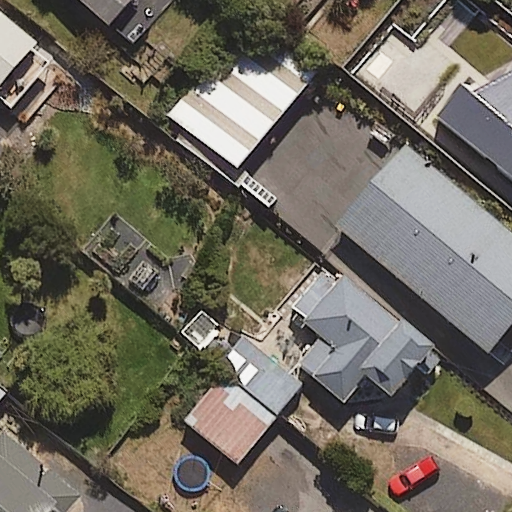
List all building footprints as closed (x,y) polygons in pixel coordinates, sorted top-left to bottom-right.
[(82,0),(109,22),(127,0),(82,0)] [(441,58),(478,16),(458,0),(435,0),(410,30),(441,58)] [(0,9),(0,83),(36,41),(0,9)] [(165,104),(236,166),(316,72),(245,11),(165,104)] [(511,59),(501,51),(464,97),(511,135),(511,59)] [(487,350),(511,321),(511,234),(406,146),(339,226),(487,350)] [(391,393),(430,348),(330,262),(292,306),(321,331),(297,360),(344,400),(368,372),(391,393)] [(204,354),(227,327),(201,306),(178,332),(204,354)] [(238,461),(303,381),(244,333),(221,363),(228,368),(186,420),(238,461)] [(0,511),(62,511),(68,506),(0,445),(0,511)]
